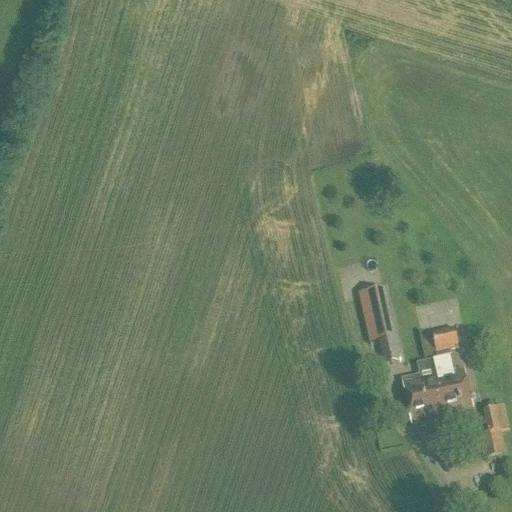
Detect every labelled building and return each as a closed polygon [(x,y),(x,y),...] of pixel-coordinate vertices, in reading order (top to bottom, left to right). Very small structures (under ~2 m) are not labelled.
[(402,358),(386,288),(358,294),(370,346),(380,344),(385,368),(400,363),(399,359),(402,358)] [(426,357),(460,350),(456,329),(432,334),(422,337),(426,357)] [(436,400),(440,421),(474,414),(465,371),(456,373),(453,357),(431,361),(434,378),(435,378),(439,399),(436,400)] [(435,378),(434,378),(423,380),(422,378),(403,382),(413,427),(440,421),(436,400),(439,399),(435,378)] [(508,431),(503,407),(484,411),(488,435),(478,437),(483,461),(506,456),(501,432),(508,431)]
